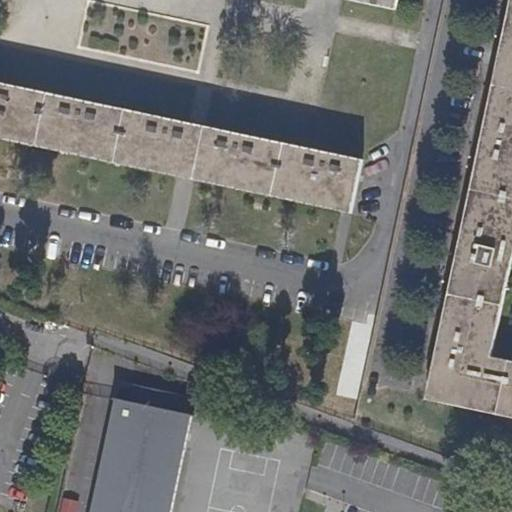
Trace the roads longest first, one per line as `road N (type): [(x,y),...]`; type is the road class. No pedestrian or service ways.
road 1 (residential): [(428,0),(363,284),(0,208)]
road 2 (residential): [(375,386),(458,0)]
